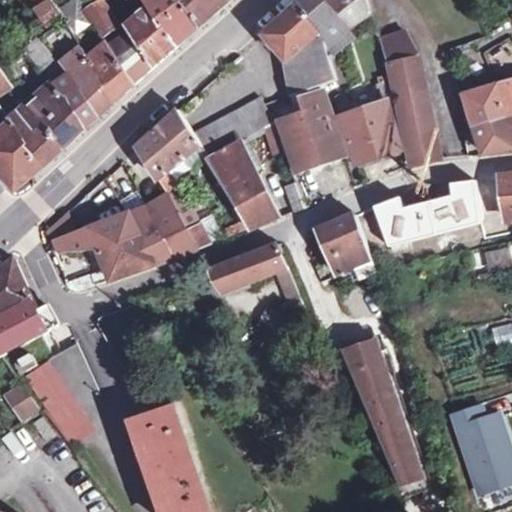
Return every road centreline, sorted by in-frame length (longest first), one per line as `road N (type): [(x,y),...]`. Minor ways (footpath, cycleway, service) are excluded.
road 1 (residential): [(14,218),(46,250),(71,307),(240,253),(435,176),(511,168)]
road 2 (secondary): [(14,218),(263,0)]
